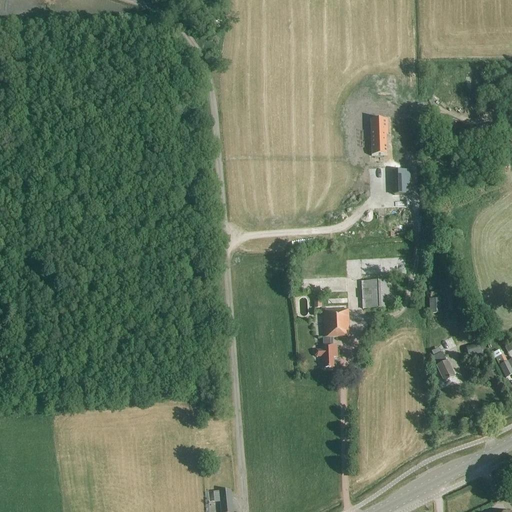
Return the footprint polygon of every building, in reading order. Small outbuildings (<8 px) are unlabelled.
[(375,132),(370,132),(370,158),(387,158),(386,134),(388,134),(388,121),(374,121),(375,132)] [(408,175),(393,175),(393,197),(409,196),(408,175)] [(438,244),(429,246),(432,259),(440,257),(438,244)] [(362,310),(396,309),(394,281),(361,282),(362,310)] [(428,300),(430,315),(438,314),(437,300),(428,300)] [(321,347),(321,351),(316,351),(315,353),(315,357),(316,358),(322,358),(322,362),(323,362),(323,369),(334,369),(333,359),(337,359),(337,346),(331,347),(331,339),(350,339),(349,310),(322,311),(324,347),(321,347)] [(458,325),(467,342),(479,336),(470,319),(458,325)] [(481,345),(466,349),(469,360),(484,356),(481,345)] [(437,368),(436,368),(444,383),(454,379),(447,363),(446,363),(442,354),(432,359),(437,368)] [(505,379),(511,375),(511,359),(499,366),(505,379)] [(220,511),(232,511),(231,492),(219,492),(220,511)]
